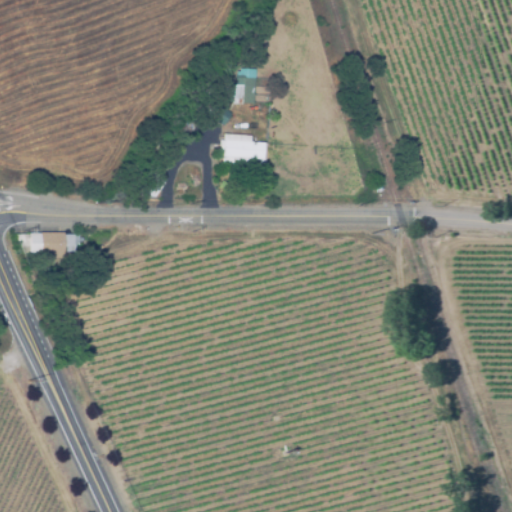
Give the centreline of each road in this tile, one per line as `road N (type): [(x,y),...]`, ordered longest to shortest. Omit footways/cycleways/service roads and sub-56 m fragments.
road 1 (tertiary): [(511,227),(0,211)]
road 2 (secondary): [(111,511),(0,267)]
